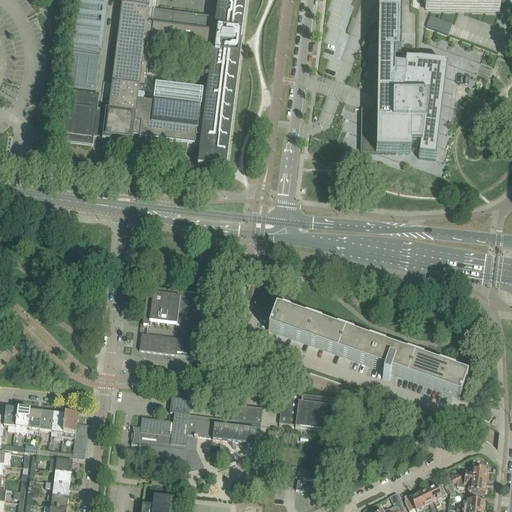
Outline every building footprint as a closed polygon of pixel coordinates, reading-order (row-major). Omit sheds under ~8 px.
[(109,104),(108,112),(106,112),(105,115),(97,114),(99,96),(70,92),(63,143),(92,147),(94,137),(102,138),(102,142),(132,145),(133,138),(139,139),(176,144),(175,148),(181,149),(187,150),(187,145),(194,146),(200,146),(199,154),(198,167),(197,168),(226,172),(242,44),(240,44),(241,38),(245,0),(124,0),(124,6),(122,6),(119,24),(122,24),(121,26),(121,29),(119,28),(116,47),(116,48),(109,104)] [(425,7),(425,11),(499,13),(499,8),(505,9),(504,0),(424,0),(425,7)] [(377,55),(376,100),(375,101),(374,101),(374,102),(373,102),(373,103),(373,104),(373,105),(374,106),(374,107),(375,107),(376,107),(376,110),(361,110),(360,155),(410,156),(411,148),(420,148),(418,160),(435,162),(447,68),(405,63),(404,71),(394,70),(395,56),(400,56),(401,11),(378,11),(377,55)] [(142,326),(148,326),(150,327),(150,323),(179,327),(177,340),(147,337),(141,336),(139,352),(176,357),(177,354),(187,355),(187,358),(200,360),(205,322),(208,296),(195,294),(195,295),(195,297),(184,296),(184,294),(184,293),(147,288),(142,326)] [(275,312),(268,333),(384,374),(382,380),(389,382),(391,377),(460,401),(467,380),(275,312)] [(281,414),(279,425),(295,427),(295,429),(338,434),(341,409),(336,408),(337,400),(283,393),(281,414)] [(233,412),(232,423),(189,417),(191,403),(172,400),(170,415),(172,415),(174,415),(173,425),(171,425),(171,424),(142,420),(141,430),(133,429),(133,428),(132,429),(133,430),(133,432),(134,434),(134,436),(134,438),(133,440),(133,442),(132,444),(132,445),(131,447),(132,447),(139,448),(137,463),(142,463),(184,468),(186,473),(201,468),(196,454),(193,454),(194,448),(191,448),(192,444),(194,444),(195,440),(197,440),(197,439),(212,441),(212,442),(254,448),(256,432),(255,432),(255,430),(260,431),(260,428),(262,411),(243,409),(242,414),(233,412)] [(4,428),(16,429),(18,411),(6,409),(5,415),(5,417),(5,418),(4,423),(4,428)] [(16,429),(15,435),(27,436),(30,412),(18,411),(16,429)] [(30,412),(27,436),(39,438),(40,432),(43,414),(30,412)] [(43,414),(40,432),(52,434),(54,415),(43,414)] [(52,434),(51,437),(57,438),(58,434),(64,435),(66,416),(54,415),(52,434)] [(64,435),(63,439),(75,441),(76,438),(76,432),(77,426),(78,418),(66,416),(64,435)] [(14,445),(14,448),(13,453),(25,455),(26,450),(19,449),(19,445),(14,445)] [(26,450),(25,455),(37,456),(37,451),(36,451),(37,449),(26,448),(26,450)] [(0,454),(0,467),(4,468),(9,468),(11,456),(0,454)] [(51,461),(49,473),(56,474),(71,476),(72,463),(52,461),(51,461)] [(301,470),(299,480),(303,480),(302,483),(297,482),(296,492),(305,493),(307,499),(318,495),(325,496),(326,486),(325,486),(326,483),(331,484),(332,474),(301,470)] [(465,474),(455,479),(457,483),(462,481),(486,484),(487,473),(485,473),(485,471),(473,470),(473,472),(471,472),(470,475),(465,474)] [(71,476),(56,474),(55,486),(69,488),(71,476)] [(451,481),(450,481),(452,486),(458,484),(457,489),(469,490),(468,494),(485,496),(485,495),(486,494),(487,491),(486,490),(486,484),(462,481),(457,483),(455,479),(451,481)] [(447,489),(452,486),(450,481),(451,481),(451,480),(444,483),(447,489)] [(54,492),(53,498),(68,499),(69,488),(55,486),(47,485),(46,491),(54,492)] [(444,511),(439,502),(441,501),(441,499),(446,497),(441,485),(435,488),(434,488),(431,489),(431,490),(427,492),(436,511),(444,511)] [(436,511),(427,492),(423,494),(422,494),(419,495),(419,496),(418,496),(424,509),(428,507),(430,511),(436,511)] [(410,500),(404,503),(408,511),(425,511),(424,509),(418,496),(414,498),(413,498),(411,499),(410,500)] [(49,497),(48,503),(52,504),(51,510),(66,511),(68,499),(53,498),(49,497)] [(154,499),(153,508),(142,507),(141,511),(172,511),(174,501),(154,499)] [(463,501),(462,508),(457,508),(456,511),(482,511),(483,511),(484,510),(485,507),(484,505),(484,504),(468,502),(463,501)]
